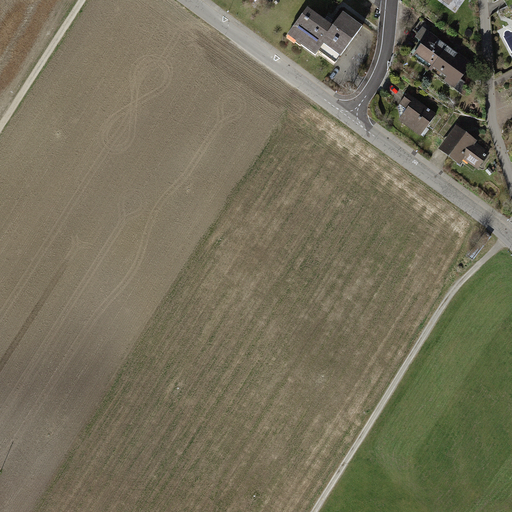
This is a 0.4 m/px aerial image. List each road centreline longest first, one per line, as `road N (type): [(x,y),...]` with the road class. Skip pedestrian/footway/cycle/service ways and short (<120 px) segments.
road 1 (track): [(313,511),(457,283),(508,235)]
road 2 (residential): [(346,116),(508,235)]
road 3 (residential): [(190,0),(346,116)]
road 4 (residential): [(483,0),(492,116),(511,183)]
road 5 (track): [(0,126),(81,0)]
road 6 (residential): [(391,0),(378,69),(346,116)]
